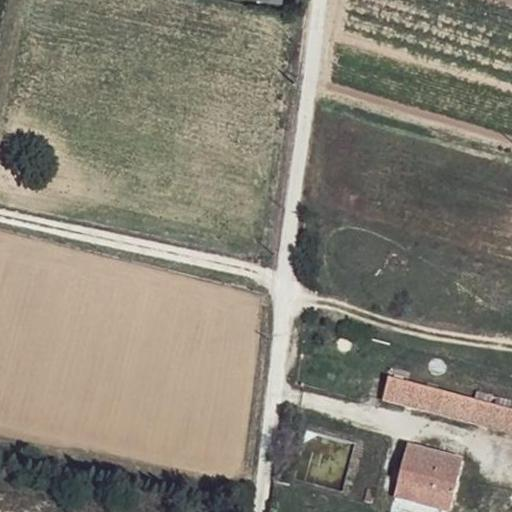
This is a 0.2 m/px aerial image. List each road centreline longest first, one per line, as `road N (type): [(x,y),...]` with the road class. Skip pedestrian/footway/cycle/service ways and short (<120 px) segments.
road 1 (residential): [(319,0),(262,511)]
road 2 (track): [(0,213),(284,283)]
road 3 (unknown): [(284,283),(442,328),(511,339)]
road 4 (track): [(309,91),(511,147)]
